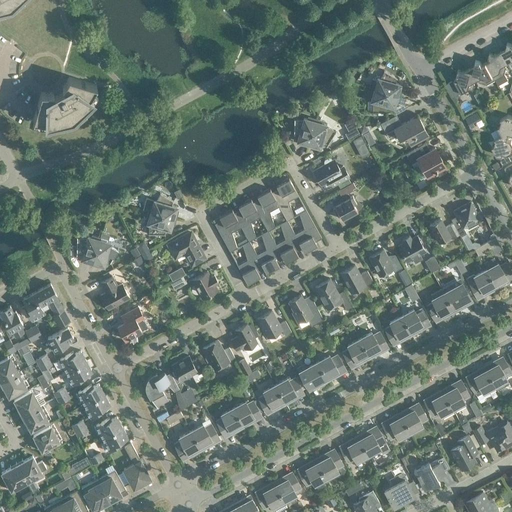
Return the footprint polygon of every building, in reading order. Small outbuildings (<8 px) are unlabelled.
[(0,0),(0,10),(12,6),(11,6),(12,5),(12,6),(20,0),(0,0)] [(506,49),(500,52),(507,63),(509,62),(510,65),(511,65),(511,45),(511,44),(507,43),(507,44),(506,49)] [(507,63),(500,52),(495,55),(490,53),(490,52),(489,52),(488,57),(490,60),(486,62),(495,80),(498,85),(508,80),(504,74),(506,67),(505,65),(507,63)] [(474,66),(469,69),(475,81),(477,80),(479,82),(487,85),(495,80),(486,62),(482,65),(480,61),(475,60),(475,61),(476,61),(474,66)] [(475,81),(469,69),(464,72),(458,70),(456,74),(458,77),(454,80),(461,93),(468,89),(472,90),(472,91),(473,91),(474,85),(473,82),(475,81)] [(375,81),(372,88),(399,96),(401,90),(397,88),(399,84),(395,83),(396,78),(397,79),(397,78),(384,70),(383,70),(384,71),(380,78),(378,77),(376,81),(375,81)] [(62,88),(58,90),(53,92),(41,92),(33,120),(46,120),(46,124),(59,121),(60,125),(73,120),(73,119),(74,119),(86,110),(83,108),(93,98),(90,96),(97,85),(69,77),(62,88)] [(451,80),(445,83),(453,98),(459,94),(451,80)] [(399,96),(372,88),(370,96),(372,96),(371,100),(373,101),(372,111),(371,111),(371,112),(389,112),(389,111),(390,106),(392,107),(393,102),(397,103),(399,96)] [(477,111),(465,118),(468,125),(480,118),(477,111)] [(428,134),(417,115),(409,119),(410,121),(406,123),(405,122),(401,124),(396,114),(380,123),(388,137),(396,133),(399,138),(405,134),(410,144),(428,134)] [(511,116),(508,115),(500,119),(501,121),(499,126),(498,127),(502,135),(508,137),(507,136),(508,134),(511,134),(511,116)] [(301,144),(308,146),(316,119),(308,117),(308,119),(304,118),(303,120),(295,120),(295,119),(294,119),(294,135),(294,134),(299,135),(298,139),(302,140),(301,144)] [(323,122),(316,119),(308,146),(315,148),(316,144),(321,146),(321,144),(326,145),(326,146),(336,131),(335,131),(326,126),(327,124),(323,123),(323,122)] [(361,135),(352,140),(362,157),(370,153),(361,135)] [(508,137),(502,135),(494,139),(495,141),(494,146),(492,147),(496,155),(501,157),(500,161),(502,165),(511,159),(511,152),(511,151),(511,150),(511,149),(511,142),(511,141),(506,139),(507,137),(508,137)] [(406,153),(420,179),(445,165),(435,147),(430,150),(425,142),(406,153)] [(331,158),(329,157),(325,159),(325,162),(326,164),(313,171),(321,185),(329,180),(332,186),(349,177),(343,166),(339,168),(334,159),(332,160),(331,158)] [(298,195),(289,178),(288,178),(276,185),(278,189),(272,192),(279,206),(286,220),(287,220),(294,217),(288,201),(298,195)] [(348,193),(356,188),(353,182),(338,190),(341,196),(342,196),(344,200),(335,205),(335,204),(334,205),(333,206),(336,213),(338,212),(342,219),(343,219),(342,218),(344,217),(346,219),(351,214),(357,210),(357,211),(358,211),(354,203),(356,202),(353,195),(350,197),(348,193)] [(178,188),(173,191),(177,199),(182,196),(178,188)] [(272,192),(270,188),(269,188),(269,189),(257,195),(259,199),(253,202),(260,216),(267,230),(268,230),(275,227),(270,211),(279,206),(272,192)] [(151,203),(149,211),(175,219),(177,212),(174,211),(175,206),(171,205),(173,200),(173,201),(174,200),(160,192),(160,193),(156,200),(154,200),(153,204),(151,203)] [(253,202),(251,198),(250,199),(238,206),(240,209),(234,213),(241,227),(249,240),(249,241),(256,237),(251,221),(260,216),(253,202)] [(470,201),(453,211),(456,216),(451,219),(460,236),(466,233),(463,227),(467,225),(468,228),(477,223),(476,221),(480,218),(470,201)] [(234,213),(232,209),(231,209),(219,216),(221,220),(215,223),(215,222),(214,223),(230,251),(237,248),(232,232),(241,227),(234,213)] [(322,238),(306,209),(299,213),(304,229),(295,234),(302,248),(304,252),(304,251),(317,244),(315,241),(321,238),(322,238)] [(175,219),(149,211),(146,218),(148,219),(147,223),(149,223),(149,233),(148,233),(148,234),(165,234),(165,233),(164,233),(166,228),(168,229),(170,224),(173,225),(175,219)] [(457,236),(450,224),(445,227),(440,218),(429,224),(439,242),(450,236),(451,239),(457,236)] [(287,220),(286,220),(280,223),(285,239),(276,244),(283,258),(285,262),(286,262),(285,262),(298,255),(296,251),(302,248),(295,234),(287,220)] [(268,230),(267,230),(261,234),(266,249),(257,254),(257,255),(264,268),(264,269),(266,272),(267,272),(266,272),(279,265),(277,262),(283,258),(276,244),(268,230)] [(196,242),(191,232),(169,244),(176,257),(185,252),(192,264),(205,257),(199,247),(200,246),(199,247),(197,243),(198,242),(196,242)] [(85,262),(92,264),(100,237),(92,235),(92,237),(88,236),(87,238),(77,237),(77,236),(76,255),(77,255),(77,254),(82,255),(82,257),(86,258),(85,262)] [(425,251),(422,245),(417,235),(411,238),(409,235),(402,239),(404,242),(398,245),(407,261),(413,258),(415,262),(422,259),(420,254),(425,251)] [(107,240),(100,237),(92,264),(99,266),(100,262),(105,264),(106,260),(110,261),(110,262),(119,249),(118,248),(117,249),(110,245),(111,243),(107,241),(107,240)] [(499,242),(496,237),(474,248),(477,254),(499,242)] [(249,241),(249,240),(242,244),(247,260),(237,265),(247,283),(248,283),(248,282),(260,276),(258,272),(264,269),(264,268),(257,255),(257,254),(249,241)] [(136,247),(131,250),(134,256),(140,253),(136,247)] [(389,259),(387,255),(383,249),(369,257),(379,276),(393,268),(395,271),(402,267),(395,255),(389,259)] [(140,255),(133,259),(136,265),(143,261),(140,255)] [(440,267),(434,255),(425,260),(431,271),(440,267)] [(461,258),(455,261),(458,266),(464,263),(461,258)] [(498,263),(486,269),(496,288),(504,284),(502,281),(511,275),(511,273),(506,262),(499,266),(498,263)] [(360,274),(355,264),(340,273),(351,292),(365,284),(365,285),(373,281),(367,270),(360,274)] [(181,267),(168,274),(172,281),(185,274),(181,267)] [(496,288),(486,269),(474,275),(474,274),(467,278),(478,298),(477,295),(486,290),(488,293),(496,288)] [(211,276),(207,271),(192,279),(195,285),(193,286),(192,287),(192,289),(192,291),(193,292),(195,293),(197,294),(199,293),(202,298),(218,289),(214,284),(218,282),(214,275),(211,276)] [(118,286),(112,276),(101,282),(104,289),(105,288),(107,292),(101,295),(108,309),(129,297),(122,283),(118,286)] [(187,283),(183,276),(170,282),(174,289),(187,283)] [(408,276),(402,279),(405,285),(411,282),(408,276)] [(344,290),(339,293),(338,293),(330,278),(315,286),(327,308),(341,301),(346,309),(353,306),(344,290)] [(418,280),(413,283),(416,289),(421,287),(418,280)] [(50,283),(33,292),(44,312),(40,304),(48,300),(55,314),(53,315),(59,326),(69,320),(56,295),(57,295),(50,283)] [(411,284),(404,288),(408,294),(415,291),(411,284)] [(455,286),(444,292),(454,311),(462,307),(460,304),(470,298),(472,302),(472,301),(463,285),(457,289),(455,286)] [(44,312),(33,292),(23,298),(27,304),(24,305),(32,319),(33,321),(40,317),(39,315),(44,312)] [(454,311),(444,292),(432,299),(433,302),(427,305),(436,321),(435,318),(444,313),(446,316),(454,311)] [(312,325),(323,319),(312,298),(305,302),(301,294),(288,301),(294,310),(292,311),(298,322),(307,317),(312,325)] [(15,310),(13,311),(10,305),(0,310),(0,311),(3,317),(2,317),(10,331),(12,330),(15,336),(24,332),(20,325),(23,324),(15,310)] [(121,316),(124,321),(117,325),(125,339),(129,337),(131,337),(131,336),(142,330),(137,322),(144,318),(138,306),(121,316)] [(413,309),(401,315),(412,334),(420,330),(418,327),(428,322),(430,325),(430,324),(421,308),(415,312),(413,309)] [(272,310),(257,318),(268,337),(282,330),(285,335),(291,331),(285,320),(279,323),(272,310)] [(412,334),(401,315),(390,322),(391,325),(385,328),(394,344),(393,341),(402,336),(404,339),(412,334)] [(235,330),(238,336),(231,340),(237,350),(244,347),(245,349),(257,342),(247,323),(235,330)] [(36,324),(31,327),(36,338),(42,335),(36,324)] [(36,338),(31,327),(25,330),(31,341),(36,338)] [(68,342),(67,340),(73,337),(68,327),(61,330),(61,329),(48,337),(49,339),(42,342),(47,351),(53,347),(55,350),(68,342)] [(371,332),(359,338),(370,357),(378,353),(376,350),(386,345),(387,348),(388,347),(379,331),(373,335),(371,332)] [(370,357),(359,338),(347,345),(349,348),(343,351),(352,367),(350,364),(360,359),(362,362),(370,357)] [(10,352),(15,349),(10,339),(4,342),(10,352)] [(235,357),(229,347),(223,350),(218,340),(203,348),(207,355),(206,356),(205,358),(207,362),(209,362),(210,362),(215,369),(229,361),(229,360),(235,357)] [(30,349),(27,344),(21,347),(24,353),(30,349)] [(24,353),(22,354),(28,366),(36,361),(30,349),(24,353)] [(64,366),(66,371),(86,360),(81,350),(74,354),(73,351),(60,359),(58,360),(62,367),(64,366)] [(36,359),(38,364),(49,359),(46,353),(36,359)] [(329,355),(317,361),(328,380),(336,376),(334,373),(344,368),(345,371),(346,370),(337,354),(331,358),(329,355)] [(197,371),(197,372),(198,374),(205,370),(198,357),(192,361),(189,355),(172,365),(181,380),(197,371)] [(492,362),(484,366),(495,386),(507,379),(505,376),(511,372),(502,356),(502,357),(504,360),(494,365),(492,362)] [(0,360),(0,380),(0,381),(16,372),(7,357),(0,360)] [(52,364),(49,359),(38,364),(41,370),(52,364)] [(244,359),(238,362),(244,374),(251,370),(244,359)] [(87,362),(86,360),(66,371),(69,375),(67,376),(71,384),(73,383),(86,375),(85,373),(91,370),(90,367),(88,362),(87,362)] [(304,364),(297,368),(309,390),(310,390),(308,387),(318,382),(320,385),(328,380),(317,361),(306,367),(304,364)] [(495,386),(484,366),(476,371),(478,374),(468,379),(467,376),(466,376),(479,400),(490,394),(487,390),(495,386)] [(24,388),(16,372),(0,381),(9,397),(24,388)] [(156,373),(153,375),(152,375),(151,376),(150,377),(149,378),(148,379),(147,381),(147,382),(146,384),(146,385),(146,387),(147,388),(147,389),(147,391),(157,409),(158,408),(156,405),(167,399),(161,388),(162,385),(166,383),(174,390),(178,388),(179,389),(179,388),(175,382),(172,375),(170,372),(170,373),(166,376),(164,372),(157,376),(156,373)] [(37,376),(40,382),(46,379),(43,373),(37,376)] [(250,373),(244,377),(247,381),(253,378),(250,373)] [(287,378),(275,384),(286,403),(294,399),(292,396),(302,391),(303,394),(304,393),(295,377),(289,381),(287,378)] [(49,385),(46,379),(40,382),(43,388),(49,385)] [(450,385),(442,389),(453,409),(464,402),(463,399),(469,396),(460,379),(460,380),(461,383),(452,388),(450,385)] [(82,399),(84,404),(104,393),(99,383),(92,387),(91,384),(78,392),(76,393),(80,400),(82,399)] [(286,403),(275,384),(263,391),(265,394),(259,397),(267,413),(268,413),(266,410),(276,405),(278,408),(286,403)] [(54,392),(56,397),(67,392),(64,386),(54,392)] [(221,388),(216,391),(219,398),(224,395),(221,388)] [(453,409),(442,389),(434,394),(436,397),(426,402),(424,399),(433,415),(439,412),(441,415),(453,409)] [(179,390),(175,392),(179,410),(180,410),(188,405),(179,390)] [(14,399),(22,415),(38,406),(29,391),(14,399)] [(70,397),(67,392),(56,397),(59,403),(70,397)] [(105,395),(104,393),(84,404),(87,408),(85,409),(89,417),(91,416),(104,408),(103,406),(109,403),(108,400),(109,400),(106,395),(105,395)] [(245,401),(233,407),(243,426),(252,422),(250,419),(259,414),(261,417),(262,417),(253,400),(247,404),(245,401)] [(408,408),(400,412),(410,432),(422,425),(421,422),(427,419),(418,403),(419,406),(410,411),(408,408)] [(46,422),(38,406),(22,415),(31,431),(46,422)] [(243,426),(233,407),(221,414),(223,417),(216,420),(225,436),(226,436),(224,433),(234,428),(235,431),(243,426)] [(65,414),(62,409),(56,412),(59,417),(65,414)] [(166,417),(170,424),(183,416),(180,410),(179,410),(166,417)] [(410,432),(400,412),(392,417),(394,420),(384,425),(382,422),(390,438),(397,435),(399,438),(410,432)] [(100,432),(102,437),(122,426),(117,416),(110,419),(109,417),(96,425),(94,426),(98,433),(100,432)] [(72,425),(74,430),(85,425),(82,419),(72,425)] [(493,429),(492,428),(486,431),(489,437),(491,437),(498,449),(511,441),(511,433),(506,422),(493,429)] [(203,424),(191,430),(201,450),(209,445),(208,442),(217,437),(219,440),(220,440),(211,424),(205,427),(203,424)] [(88,430),(85,425),(74,430),(77,436),(88,430)] [(57,442),(49,426),(33,435),(42,451),(57,442)] [(123,428),(122,426),(102,437),(105,441),(101,443),(105,451),(109,449),(122,441),(121,439),(127,436),(126,433),(127,433),(124,428),(123,428)] [(366,431),(358,435),(368,455),(380,449),(382,453),(389,449),(376,426),(377,429),(368,434),(366,431)] [(474,429),(481,442),(487,438),(480,426),(474,429)] [(201,450),(191,430),(179,437),(181,440),(174,443),(183,459),(184,459),(182,456),(192,451),(193,454),(201,450)] [(478,451),(469,434),(457,440),(460,445),(451,449),(462,469),(476,461),(472,455),(478,451)] [(368,455),(358,435),(350,440),(352,443),(342,448),(340,445),(348,462),(355,458),(356,461),(368,455)] [(141,484),(145,482),(151,478),(144,467),(148,465),(142,456),(139,457),(131,442),(124,446),(133,463),(123,469),(134,488),(141,484)] [(313,481),(314,484),(338,471),(336,468),(343,465),(334,449),(333,449),(335,452),(326,457),(324,454),(308,463),(309,466),(300,471),(298,468),(298,469),(306,485),(313,481)] [(89,458),(92,463),(103,457),(100,452),(89,458)] [(32,455),(17,464),(26,480),(47,468),(43,461),(37,464),(32,455)] [(449,468),(443,456),(437,459),(439,462),(431,466),(429,462),(414,470),(424,489),(439,481),(437,478),(445,473),(444,470),(449,468)] [(79,461),(72,465),(73,467),(75,471),(82,467),(79,461)] [(26,480),(17,464),(1,472),(10,488),(26,480)] [(73,467),(67,470),(70,476),(74,474),(76,472),(75,471),(73,467)] [(115,469),(98,478),(110,500),(111,500),(118,496),(121,495),(120,493),(126,489),(115,469)] [(70,476),(67,470),(61,473),(65,479),(70,476)] [(282,477),(274,482),(284,501),(296,494),(294,491),(301,488),(292,472),(291,472),(293,475),(283,480),(282,477)] [(407,498),(413,494),(407,483),(409,483),(405,475),(396,480),(397,482),(384,489),(390,499),(394,506),(407,499),(407,498)] [(110,500),(98,478),(81,487),(93,508),(98,505),(99,506),(103,505),(110,501),(110,500)] [(284,501),(274,482),(266,486),(267,489),(258,494),(256,491),(255,492),(264,508),(270,504),(274,511),(276,511),(287,506),(284,501)] [(358,482),(353,485),(356,490),(362,487),(358,482)] [(77,490),(60,499),(67,511),(84,511),(88,510),(77,490)] [(376,511),(374,507),(374,505),(379,502),(372,490),(359,497),(358,499),(359,500),(353,504),(356,509),(354,510),(353,511),(376,511)] [(40,492),(35,495),(39,502),(44,499),(40,492)] [(472,508),(474,511),(485,511),(498,505),(497,504),(496,503),(495,502),(493,501),(492,500),(490,500),(489,499),(487,499),(483,492),(465,501),(470,509),(472,508)] [(241,503),(240,500),(232,505),(235,511),(259,511),(250,495),(249,495),(251,498),(241,503)] [(333,497),(327,500),(330,506),(336,502),(333,497)] [(67,511),(60,499),(44,508),(45,511),(67,511)]
